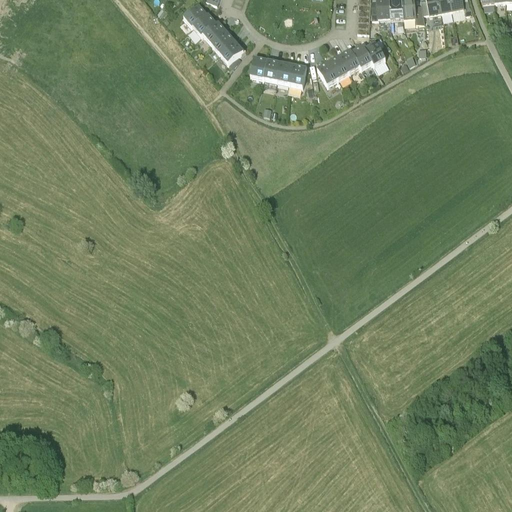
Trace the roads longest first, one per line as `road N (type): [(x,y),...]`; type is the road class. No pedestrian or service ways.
road 1 (track): [(0,500),(128,497),(511,212)]
road 2 (track): [(432,511),(219,128),(115,0)]
road 3 (residential): [(228,0),(224,11),(240,15),(263,41),(294,48),(351,35),(353,0)]
